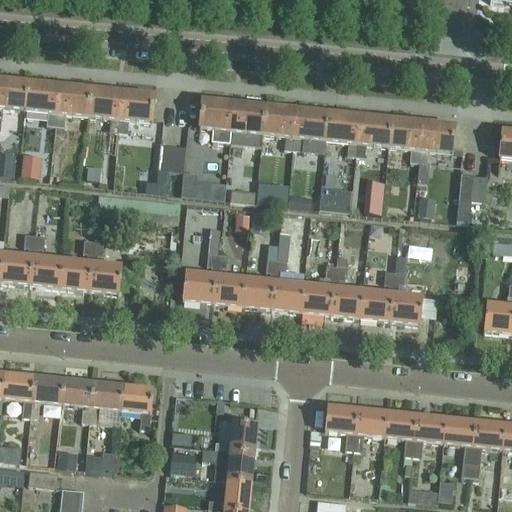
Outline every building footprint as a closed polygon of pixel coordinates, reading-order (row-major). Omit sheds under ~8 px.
[(511,9),(511,0),(489,0),(489,7),(511,9)] [(0,136),(1,137),(2,127),(3,127),(4,121),(1,120),(2,114),(25,116),(28,87),(7,85),(0,84),(0,136)] [(28,87),(25,116),(47,119),(46,125),(44,125),(44,130),(55,132),(59,93),(59,91),(48,90),(28,87)] [(59,93),(55,132),(66,133),(67,127),(65,127),(65,120),(88,122),(90,94),(70,92),(59,91),(59,93)] [(90,94),(88,122),(110,125),(110,131),(107,131),(106,137),(118,138),(122,99),(122,97),(111,96),(90,94)] [(122,99),(118,138),(129,139),(129,133),(128,133),(128,127),(151,129),(154,100),(153,100),(133,98),(122,97),(122,99)] [(202,105),(198,134),(215,136),(213,149),(229,150),(233,110),(234,108),(222,107),(203,105),(202,105)] [(233,110),(229,150),(240,151),(260,153),(262,141),(265,112),(244,110),(234,108),(233,110)] [(265,112),(262,141),(284,143),(283,150),(281,149),(280,156),(292,157),(296,117),(297,115),(285,114),(265,112)] [(296,117),(292,157),(303,158),(304,152),(301,152),(302,145),(325,148),(328,118),(307,116),(297,115),(296,117)] [(328,118),(325,148),(347,150),(346,156),(344,156),(343,162),(354,163),(359,123),(359,121),(348,120),(328,118)] [(359,123),(354,163),(366,165),(367,159),(364,158),(365,152),(387,154),(391,124),(370,122),(359,121),(359,123)] [(391,124),(387,154),(410,157),(409,163),(407,163),(406,169),(418,170),(422,130),(423,128),(411,127),(391,124)] [(422,130),(418,170),(429,171),(430,165),(427,165),(428,158),(451,161),(454,130),(453,130),(453,131),(433,129),(423,128),(422,130)] [(502,135),(499,165),(511,165),(511,136),(503,136),(503,135),(502,135)] [(160,150),(158,175),(169,176),(170,176),(173,151),(160,150)] [(173,151),(170,176),(183,178),(186,152),(173,151)] [(0,179),(11,180),(12,165),(0,164),(0,179)] [(41,166),(22,164),(20,182),(39,184),(41,166)] [(468,207),(471,181),(458,180),(455,206),(468,207)] [(471,181),(468,207),(481,209),(484,183),(471,181)] [(202,204),(224,206),(225,189),(204,187),(202,204)] [(229,193),(228,205),(252,208),(253,196),(229,193)] [(318,216),(332,217),(335,194),(321,193),(318,216)] [(311,202),(300,201),(299,214),(310,215),(311,202)] [(433,223),(435,204),(419,203),(417,222),(433,223)] [(248,236),(249,221),(235,220),(235,235),(248,236)] [(129,252),(146,252),(146,232),(129,232),(129,252)] [(209,233),(207,258),(216,259),(219,234),(209,233)] [(32,253),(34,240),(24,239),(23,252),(32,253)] [(34,240),(32,253),(42,254),(43,241),(34,240)] [(91,259),(93,246),(83,245),(81,258),(91,259)] [(93,246),(91,259),(101,260),(102,247),(93,246)] [(511,260),(511,248),(492,247),(491,259),(511,260)] [(207,258),(206,271),(210,272),(215,272),(216,259),(207,258)] [(216,259),(215,272),(220,273),(225,273),(226,260),(216,259)] [(2,260),(0,275),(0,287),(28,290),(31,263),(2,260)] [(31,263),(28,290),(58,293),(61,266),(31,263)] [(266,264),(264,277),(269,278),(274,278),(275,265),(266,264)] [(275,265),(274,278),(284,279),(285,266),(275,265)] [(61,266),(58,293),(87,296),(90,269),(61,266)] [(90,269),(87,296),(118,299),(119,291),(135,293),(136,273),(90,269)] [(325,270),(323,283),(333,284),(334,271),(325,270)] [(334,271),(333,284),(342,285),(344,272),(334,271)] [(182,306),(212,309),(214,282),(215,272),(210,272),(209,281),(185,279),(182,306)] [(214,282),(212,309),(241,312),(244,285),(219,282),(220,273),(215,272),(214,282)] [(383,276),(382,289),(386,290),(392,290),(393,277),(383,276)] [(393,277),(392,290),(397,291),(401,291),(402,278),(393,277)] [(244,285),(241,312),(270,315),(273,288),(274,278),(269,278),(268,287),(244,285)] [(273,288),(270,315),(300,318),(303,291),(283,289),(284,279),(274,278),(273,288)] [(303,291),(300,318),(329,321),(332,294),(333,284),(323,283),(322,293),(303,291)] [(332,294),(329,321),(358,324),(361,297),(341,295),(342,285),(333,284),(332,294)] [(511,289),(507,289),(505,311),(485,309),(482,337),(511,340),(511,289)] [(361,297),(358,324),(388,327),(391,300),(392,290),(386,290),(386,299),(361,297)] [(391,300),(388,327),(419,330),(420,322),(436,323),(437,305),(396,300),(397,291),(392,290),(391,300)] [(3,380),(1,404),(23,406),(21,422),(29,423),(33,383),(3,380)] [(33,383),(29,423),(37,423),(39,408),(60,410),(63,386),(33,383)] [(92,389),(63,386),(60,410),(82,412),(81,428),(89,429),(92,389)] [(92,389),(89,429),(96,429),(98,414),(119,416),(122,392),(92,389)] [(122,392),(119,416),(141,418),(139,434),(148,435),(152,395),(122,392)] [(345,456),(353,456),(357,417),(327,414),(324,437),(347,439),(345,456)] [(357,417),(353,456),(361,457),(363,441),(384,443),(387,420),(357,417)] [(387,420),(384,443),(406,445),(404,461),(413,461),(417,423),(387,420)] [(417,423),(413,461),(420,462),(422,447),(444,449),(447,426),(417,423)] [(471,468),(475,428),(447,426),(444,449),(465,451),(462,483),(469,484),(470,468),(471,468)] [(254,460),(257,430),(233,427),(231,449),(215,448),(215,455),(254,460)] [(503,455),(505,431),(475,428),(471,468),(470,468),(469,484),(477,484),(481,453),(503,455)] [(511,432),(505,431),(503,455),(511,455),(511,432)] [(191,443),(171,441),(170,449),(190,451),(191,443)] [(215,455),(206,454),(205,463),(216,464),(214,485),(227,486),(251,489),(254,460),(215,455)] [(169,479),(193,481),(195,460),(171,457),(169,479)] [(86,461),(84,476),(113,478),(115,459),(102,458),(102,462),(86,461)] [(42,471),(50,472),(51,462),(43,461),(42,471)] [(57,473),(74,475),(75,463),(58,462),(57,473)] [(23,476),(0,473),(0,488),(22,490),(23,476)] [(55,479),(27,476),(26,491),(54,494),(55,479)] [(248,511),(251,489),(227,486),(225,508),(209,507),(208,511),(248,511)] [(387,504),(389,489),(380,488),(378,503),(387,504)] [(408,494),(407,506),(435,509),(436,497),(408,494)] [(60,507),(82,509),(83,497),(62,495),(60,507)]
